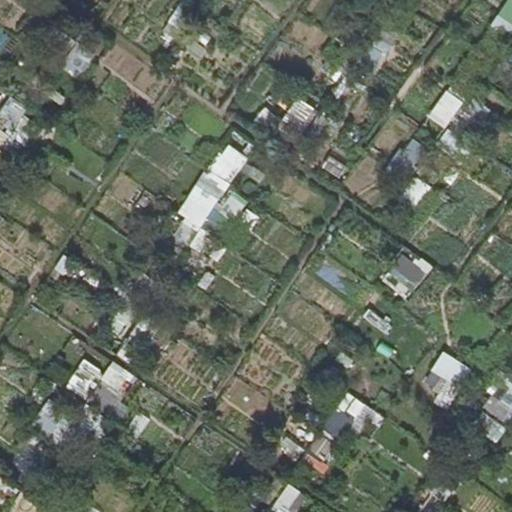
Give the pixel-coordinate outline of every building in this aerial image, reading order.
[(450,89),(432,115),(449,126),(467,100),(450,89)] [(0,116),(0,154),(29,106),(13,96),(0,116)] [(215,164),(232,180),(251,159),(234,144),(215,164)] [(181,214),(203,227),(224,192),(202,179),(181,214)] [(408,252),(394,273),(418,288),(432,268),(408,252)] [(84,358),(71,390),(114,408),(128,373),(112,366),(111,368),(84,358)] [(488,406),(511,422),(511,381),(508,378),(488,406)] [(36,430),(70,441),(80,411),(47,399),(36,430)]
